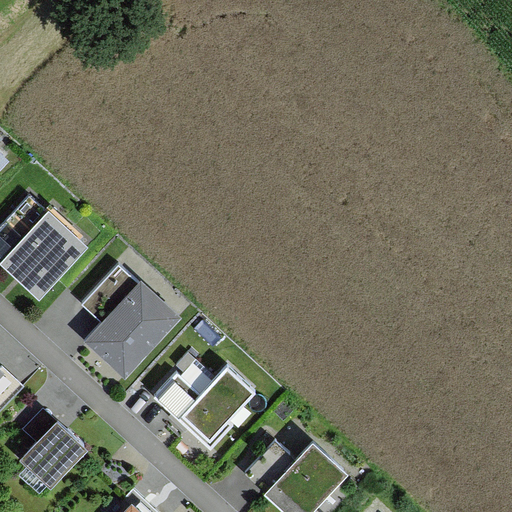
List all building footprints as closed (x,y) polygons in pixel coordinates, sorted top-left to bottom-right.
[(40,205),(0,244),(0,262),(32,294),(81,245),(40,205)] [(166,315),(108,265),(74,304),(91,319),(74,339),(114,374),(166,315)] [(245,394),(209,362),(190,384),(170,366),(144,396),(207,452),(231,424),(224,418),(245,394)] [(0,366),(0,412),(1,413),(24,388),(0,366)] [(57,414),(20,455),(51,484),(88,443),(57,414)] [(301,511),(338,471),(300,436),(248,493),(268,511),(301,511)] [(144,511),(123,494),(107,511),(144,511)]
